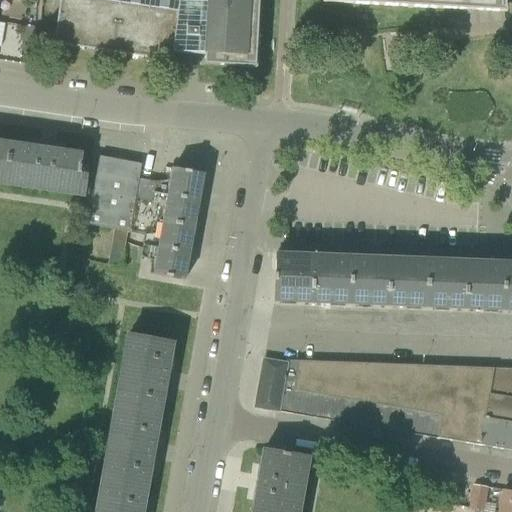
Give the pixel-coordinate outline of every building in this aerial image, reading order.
[(143,58),(171,62),(172,62),(173,53),(205,55),(204,65),(255,68),(257,39),(259,39),(260,36),(257,36),(259,0),(198,0),(199,5),(165,0),(60,0),(54,45),(82,49),(82,51),(85,52),(85,49),(140,57),(140,60),(143,60),(143,58)] [(323,0),(323,2),(506,13),(504,0),(323,0)] [(21,51),(22,51),(34,52),(35,27),(23,26),(21,51)] [(12,145),(0,143),(0,185),(6,187),(12,145)] [(79,181),(80,176),(81,167),(80,167),(82,155),(12,145),(6,187),(84,198),(86,178),(85,182),(79,181)] [(142,165),(99,157),(87,226),(115,230),(109,265),(123,267),(129,233),(139,180),(142,165)] [(204,175),(173,169),(171,181),(155,182),(139,180),(129,233),(145,235),(141,257),(156,264),(154,275),(185,281),(204,175)] [(276,255),(274,303),(350,306),(352,258),(276,255)] [(427,309),(429,261),(352,258),(350,306),(427,309)] [(503,312),(505,264),(429,261),(427,309),(503,312)] [(511,312),(511,264),(505,264),(503,312),(511,312)] [(160,416),(173,343),(128,335),(127,338),(129,338),(129,337),(132,337),(129,351),(125,350),(117,393),(122,394),(119,408),(160,416)] [(286,364),(264,360),(255,408),(301,416),(305,395),(294,393),(299,361),(287,361),(286,364)] [(511,369),(299,361),(294,393),(305,395),(317,397),(330,399),(342,401),(338,422),(479,446),(487,396),(511,400),(511,369)] [(305,395),(301,416),(314,418),(317,397),(305,395)] [(479,446),(511,451),(511,400),(487,396),(479,446)] [(330,399),(317,397),(314,418),(326,420),(330,399)] [(330,399),(326,420),(338,422),(342,401),(330,399)] [(147,488),(157,432),(160,416),(119,408),(116,423),(111,422),(104,465),(109,466),(106,480),(147,488)] [(264,450),(261,466),(252,511),(293,511),(294,510),(299,511),(309,458),(264,450)] [(142,511),(147,488),(106,480),(103,495),(99,494),(95,511),(142,511)] [(483,511),(487,488),(473,486),(469,509),(470,510),(476,511),(483,511)] [(511,511),(511,492),(503,491),(499,511),(511,511)]
